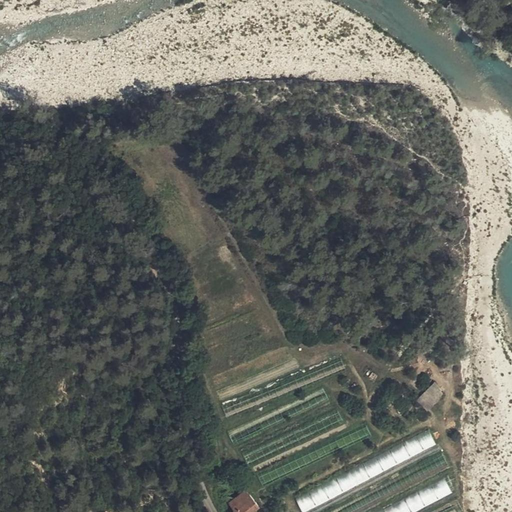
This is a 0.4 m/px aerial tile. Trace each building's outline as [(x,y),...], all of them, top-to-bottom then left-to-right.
[(340,355),(221,403),(228,420),(347,372),(340,355)] [(447,393),(436,381),(415,401),(427,412),(447,393)] [(322,385),(227,431),(235,448),(330,402),(322,385)] [(336,405),(242,451),(250,468),(345,423),(336,405)] [(366,422),(257,473),(264,488),(373,438),(366,422)] [(429,428),(296,498),(302,511),(309,511),(439,444),(429,428)] [(439,448),(318,511),(361,511),(449,466),(439,448)] [(414,511),(462,487),(452,470),(372,511),(414,511)] [(230,503),(235,511),(236,511),(253,501),(247,491),(230,503)] [(464,511),(457,497),(428,511),(464,511)] [(252,511),(258,509),(253,501),(236,511),(252,511)]
